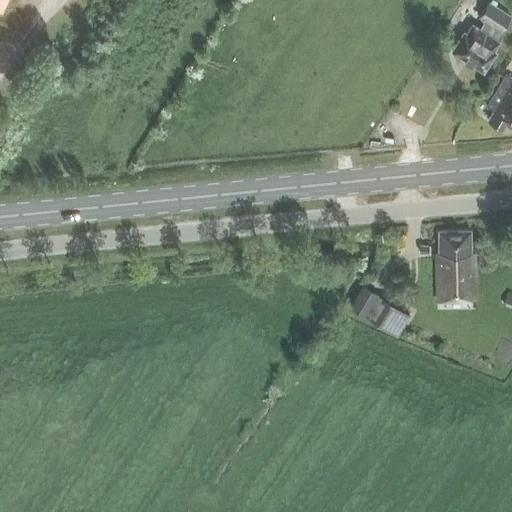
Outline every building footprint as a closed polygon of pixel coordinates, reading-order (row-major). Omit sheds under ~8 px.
[(479,17),(483,20),(479,27),(473,23),(466,32),(464,31),(452,49),(483,70),(495,52),(491,50),(498,40),(497,39),(511,17),(489,2),(479,17)] [(511,78),(505,75),(486,106),(492,109),(487,118),(501,127),(504,123),(511,128),(511,78)] [(474,251),(470,251),(469,231),(438,232),(438,253),(436,253),(437,300),(462,299),(462,297),(475,297),(474,251)] [(363,285),(350,306),(396,335),(409,314),(363,285)] [(511,294),(511,293),(508,291),(502,305),(511,309),(511,306),(511,295),(511,296),(511,294)]
